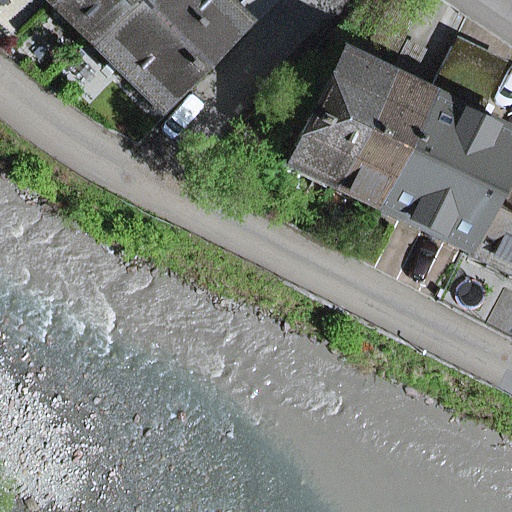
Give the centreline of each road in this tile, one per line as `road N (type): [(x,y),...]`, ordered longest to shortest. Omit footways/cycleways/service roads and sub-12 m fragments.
road 1 (residential): [(511,367),(141,181)]
road 2 (residential): [(141,181),(320,0)]
road 3 (residential): [(141,181),(0,89)]
